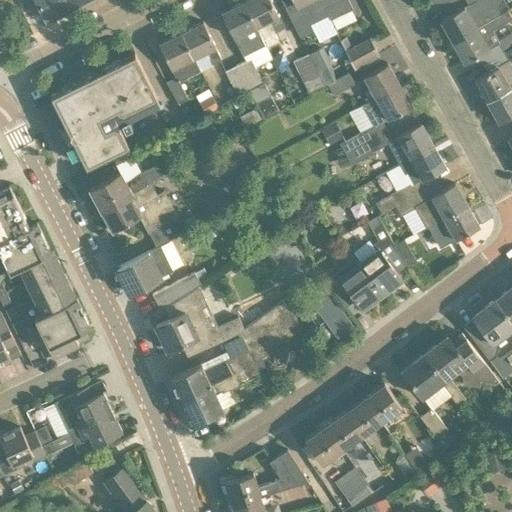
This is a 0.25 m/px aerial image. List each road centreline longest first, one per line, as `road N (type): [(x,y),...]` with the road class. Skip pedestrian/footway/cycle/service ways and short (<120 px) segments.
road 1 (residential): [(180,483),(511,243)]
road 2 (tertiary): [(122,347),(0,113)]
road 3 (residential): [(511,216),(392,0)]
road 4 (residential): [(0,95),(21,72),(163,0)]
road 5 (tertiary): [(180,483),(122,347)]
road 6 (residential): [(122,347),(0,405)]
